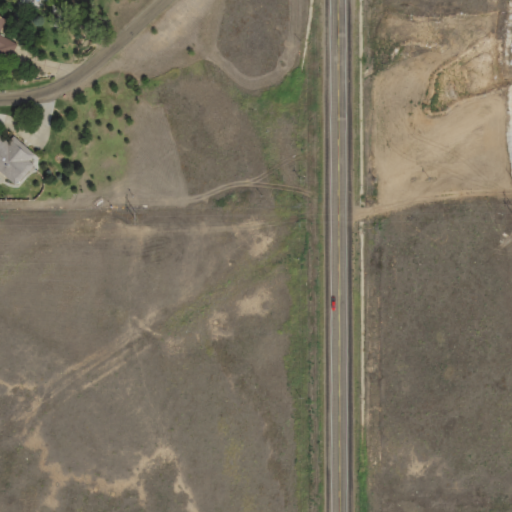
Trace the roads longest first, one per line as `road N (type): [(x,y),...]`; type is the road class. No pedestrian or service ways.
road 1 (primary): [(338,511),(338,0)]
road 2 (residential): [(162,0),(82,72),(43,91),(0,97)]
